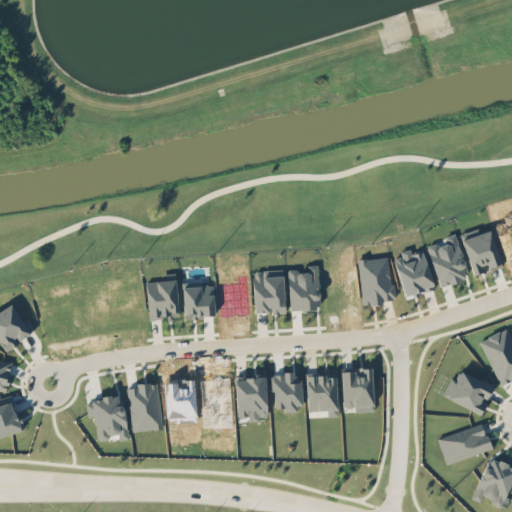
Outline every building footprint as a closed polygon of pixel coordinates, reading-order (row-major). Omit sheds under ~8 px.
[(461,238),(472,274),(483,271),(481,264),(487,263),(489,268),(501,265),(490,229),(461,238)] [(437,285),(467,278),(456,235),(426,242),(437,285)] [(289,310),(318,309),(317,267),(287,268),(289,310)] [(269,313),(284,312),(282,269),(252,270),(254,311),(269,311),(269,313)] [(178,315),(176,279),(146,281),(148,317),(178,315)] [(214,315),(213,285),(182,285),(183,316),(214,315)] [(22,320),(11,303),(0,309),(0,342),(5,351),(17,343),(16,340),(34,329),(27,317),(22,320)] [(342,406),(354,406),(354,407),(372,406),(371,368),(341,369),(342,406)] [(307,410),(327,409),(327,415),(337,415),(335,373),(306,374),(307,410)] [(127,437),(121,394),(85,399),(87,416),(94,415),(98,441),(127,437)] [(490,450),(483,424),(437,436),(444,462),(490,450)] [(510,482),(511,482),(511,465),(487,457),(473,498),(480,501),(482,495),(492,498),(490,503),(501,507),(510,482)]
